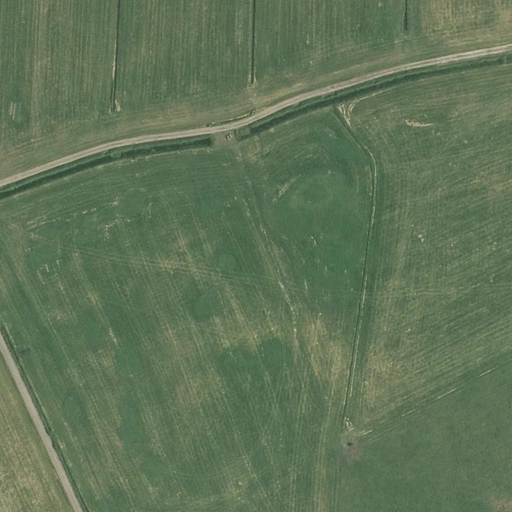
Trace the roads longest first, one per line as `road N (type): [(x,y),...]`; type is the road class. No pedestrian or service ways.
road 1 (track): [(0,184),(98,149),(220,128),(361,79),(511,47)]
road 2 (track): [(76,511),(0,339)]
